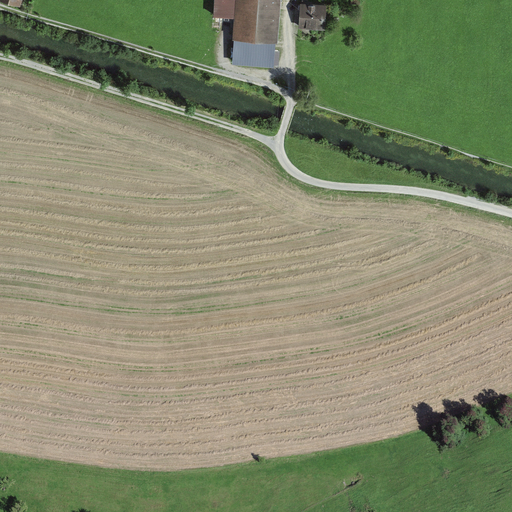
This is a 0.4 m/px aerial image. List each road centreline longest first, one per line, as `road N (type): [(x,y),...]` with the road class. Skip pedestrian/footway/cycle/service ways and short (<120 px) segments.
road 1 (track): [(0,7),(292,98)]
road 2 (track): [(0,56),(277,146)]
road 3 (track): [(511,215),(430,193),(316,183),(292,171),(277,146)]
